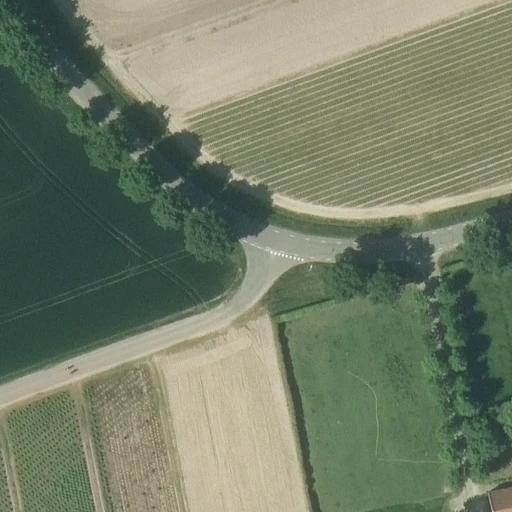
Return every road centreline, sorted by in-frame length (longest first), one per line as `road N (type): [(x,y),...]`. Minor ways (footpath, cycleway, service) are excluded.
road 1 (unclassified): [(0,402),(234,315),(284,229)]
road 2 (tertiary): [(284,229),(231,203),(99,83),(35,0)]
road 3 (tertiary): [(284,229),(343,238),(511,204)]
